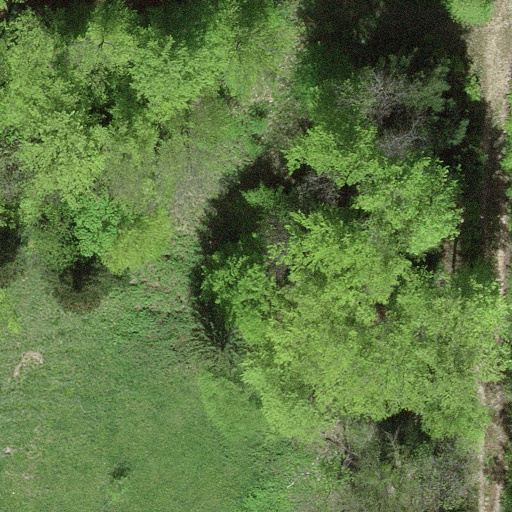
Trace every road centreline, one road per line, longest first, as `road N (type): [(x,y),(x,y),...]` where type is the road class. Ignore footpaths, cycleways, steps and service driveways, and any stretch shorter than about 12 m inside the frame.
road 1 (track): [(495,53),(486,511)]
road 2 (track): [(269,0),(465,21),(495,53)]
